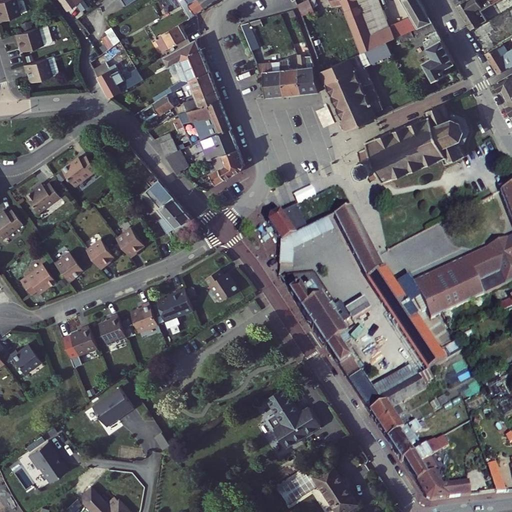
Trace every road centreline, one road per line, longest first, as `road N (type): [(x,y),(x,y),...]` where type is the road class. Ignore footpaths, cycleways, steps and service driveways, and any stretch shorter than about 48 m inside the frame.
road 1 (residential): [(225,232),(415,511)]
road 2 (residential): [(219,227),(263,177),(213,37),(216,18),(236,0)]
road 3 (residential): [(225,232),(166,266),(48,312),(0,314)]
road 4 (residential): [(106,108),(219,227)]
road 5 (tertiary): [(511,142),(436,0)]
road 6 (residential): [(0,168),(31,162),(106,108)]
